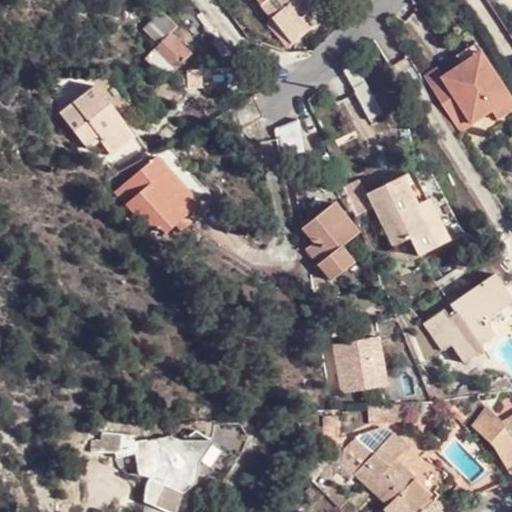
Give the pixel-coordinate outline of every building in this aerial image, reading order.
[(253,0),(262,10),(261,11),(276,28),(284,37),(294,48),(310,33),(303,23),(316,12),(308,3),(310,0),(253,0)] [(219,34),(199,10),(186,23),(207,44),(219,34)] [(191,61),(169,39),(180,28),(166,13),(141,37),(156,52),(144,63),(154,74),(175,76),(191,61)] [(272,32),(279,41),(284,37),(276,28),(272,32)] [(78,34),(65,42),(73,56),(86,48),(78,34)] [(462,77),(487,61),(479,49),(458,61),(462,69),(458,71),(462,77)] [(368,118),(383,110),(356,61),(341,69),(368,118)] [(511,105),(511,101),(487,61),(462,77),(458,71),(444,80),(439,71),(427,79),(463,137),(511,105)] [(96,94),(61,121),(90,158),(102,148),(114,164),(137,145),(96,94)] [(240,133),(263,118),(255,101),(232,115),(240,133)] [(116,200),(144,229),(162,241),(178,227),(184,232),(192,225),(188,219),(201,208),(186,193),(196,183),(168,153),(155,161),(159,165),(116,200)] [(434,205),(418,174),(407,180),(408,182),(422,210),(434,205)] [(408,182),(370,201),(396,253),(414,245),(424,263),(455,247),(434,205),(422,210),(408,182)] [(359,238),(335,208),(304,233),(316,247),(308,253),(334,285),(355,268),(342,252),(359,238)] [(450,316),(428,331),(447,359),(457,352),(470,371),(488,357),(485,353),(500,343),(491,330),(511,314),(511,298),(500,281),(455,312),(461,319),(455,323),(450,316)] [(378,341),(334,350),(344,399),(388,390),(378,341)] [(402,409),(391,410),(393,428),(403,427),(402,409)] [(391,410),(369,412),(370,429),(393,428),(391,410)] [(511,418),(507,422),(511,429),(509,436),(498,442),(511,466),(511,418)] [(413,453),(399,439),(361,479),(390,511),(425,511),(438,501),(399,467),(413,453)] [(219,449),(216,448),(186,448),(175,444),(152,448),(152,447),(140,450),(139,445),(139,443),(108,440),(106,449),(98,448),(97,461),(119,460),(121,460),(122,466),(141,461),(144,482),(155,485),(154,488),(153,491),(152,493),(151,496),(151,498),(150,500),(149,503),(149,506),(149,510),(154,511),(185,511),(188,501),(201,490),(204,471),(219,449)]
